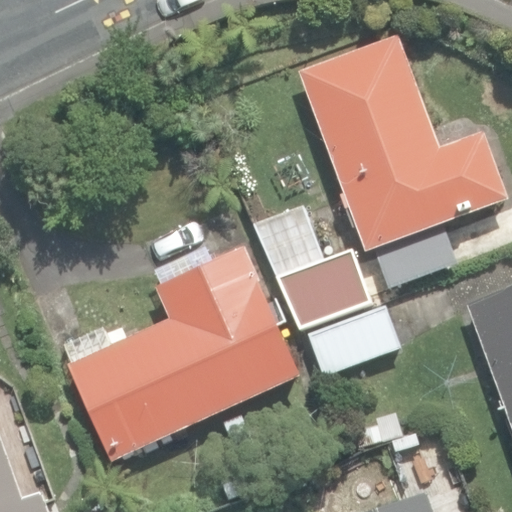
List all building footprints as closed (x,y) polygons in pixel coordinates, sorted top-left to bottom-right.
[(353,210),(369,254),(511,201),(511,198),(487,132),(443,149),(401,36),(302,73),(348,196),(344,197),(349,211),(353,210)] [(319,257),(302,209),(253,226),(270,274),(319,257)] [(73,365),(116,463),(306,378),(248,248),(159,288),(173,320),(115,346),(107,328),(68,346),(76,364),(73,365)] [(279,279),(299,332),(375,303),(355,250),(279,279)] [(0,320),(15,314),(0,278),(0,320)] [(511,290),(470,306),(511,421),(511,290)] [(313,335),(328,376),(405,349),(391,308),(313,335)] [(419,435),(412,414),(399,418),(397,412),(373,420),(376,429),(354,436),(359,454),(419,435)] [(245,414),(225,421),(236,451),(256,444),(245,414)] [(0,511),(52,511),(46,493),(27,500),(0,425),(0,511)] [(222,484),(228,501),(251,494),(245,477),(222,484)] [(379,511),(431,511),(426,496),(379,511)]
